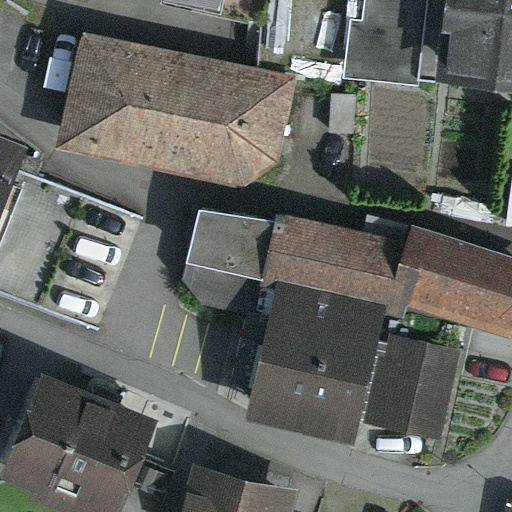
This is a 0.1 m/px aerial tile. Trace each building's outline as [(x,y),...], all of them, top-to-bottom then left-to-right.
[(511,0),(438,0),(431,47),(511,58),(511,0)] [(316,51),(111,6),(84,129),(288,174),(316,51)] [(0,258),(38,161),(48,133),(0,114),(0,258)] [(149,204),(38,161),(0,258),(0,278),(104,319),(149,204)] [(511,259),(411,226),(406,241),(280,211),(278,220),(201,201),(190,248),(282,270),(279,281),(382,306),(387,287),(506,326),(511,307),(511,259)] [(382,306),(279,281),(251,396),(349,419),(352,407),(436,427),(454,352),(375,333),(382,306)] [(132,455),(148,415),(47,376),(12,464),(110,501),(105,511),(153,511),(170,470),(132,455)] [(278,511),(285,489),(201,468),(189,511),(278,511)]
